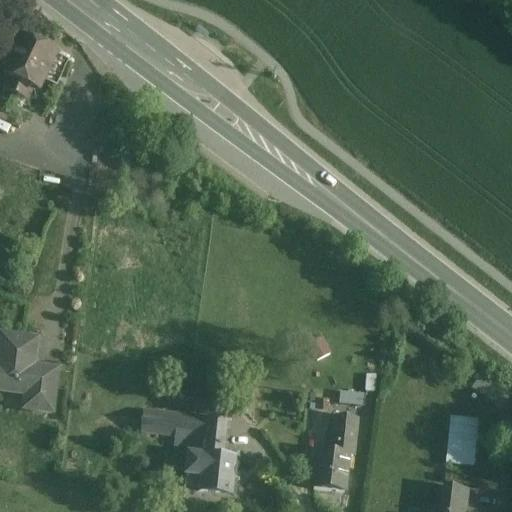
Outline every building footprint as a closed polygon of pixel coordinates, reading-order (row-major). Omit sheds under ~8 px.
[(67,64),(18,41),(1,76),(8,79),(33,91),(37,94),(43,85),(54,90),(67,64)] [(28,103),(33,91),(8,79),(3,90),(15,96),(28,103)] [(33,105),(28,103),(15,96),(10,106),(28,116),(33,105)] [(57,373),(27,369),(30,342),(2,338),(0,354),(0,392),(15,394),(16,389),(31,391),(28,413),(52,416),(57,373)] [(315,362),(331,352),(322,338),(306,347),(315,362)] [(338,406),(363,406),(363,393),(338,393),(338,406)] [(175,447),(202,450),(205,422),(144,414),(141,434),(176,439),(175,447)] [(333,418),(329,456),(346,458),(351,459),(355,421),(333,418)] [(476,466),(476,418),(447,418),(446,466),(476,466)] [(205,459),(224,460),(228,424),(205,422),(202,450),(201,458),(201,459),(205,459)] [(312,492),(343,495),(346,458),(329,456),(316,454),(312,492)] [(205,459),(201,459),(201,458),(187,457),(182,495),(202,497),(205,459)] [(224,460),(205,459),(202,497),(234,500),(237,462),(224,460)] [(443,489),(439,511),(462,511),(465,492),(443,489)]
